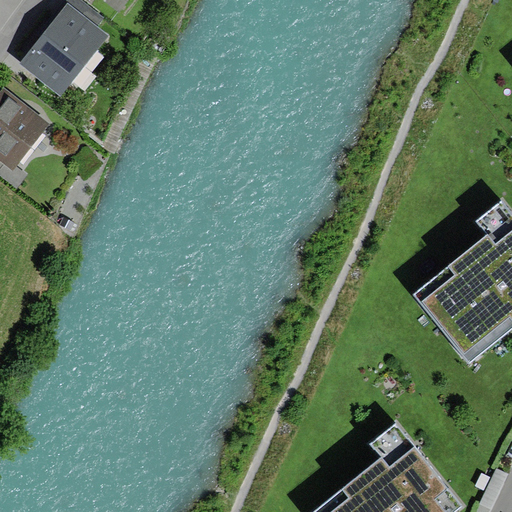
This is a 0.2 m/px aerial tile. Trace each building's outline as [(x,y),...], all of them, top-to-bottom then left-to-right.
[(109,38),(68,5),(19,65),(60,99),(109,38)] [(167,44),(153,35),(147,45),(160,54),(167,44)] [(50,125),(3,88),(0,91),(0,162),(12,172),(50,125)] [(411,298),(466,368),(511,330),(511,221),(499,206),(474,226),(483,238),(411,298)] [(377,459),(312,511),(453,511),(459,507),(392,426),(367,447),(377,459)]
